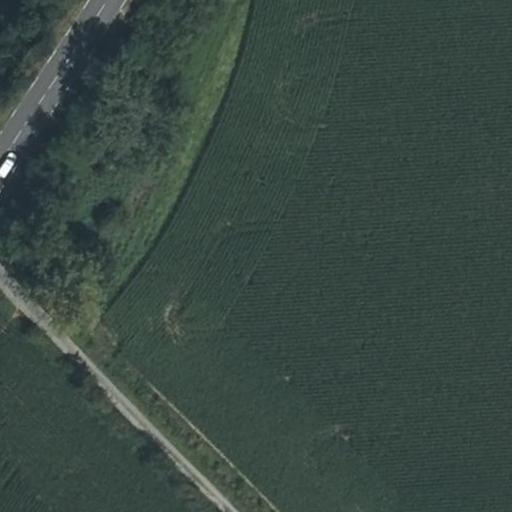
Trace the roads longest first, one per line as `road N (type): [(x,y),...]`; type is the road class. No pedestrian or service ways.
road 1 (unclassified): [(228,511),(0,277)]
road 2 (secondary): [(104,0),(0,160)]
